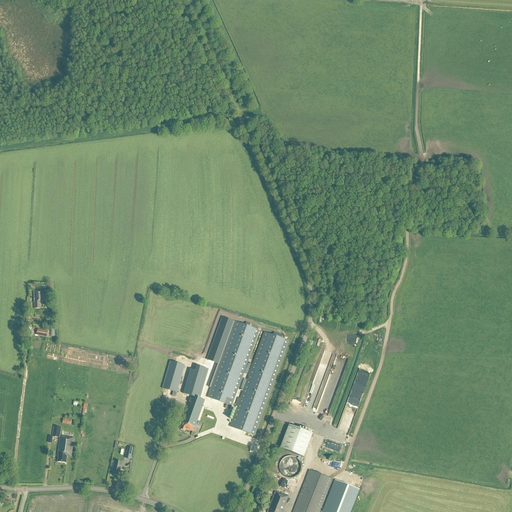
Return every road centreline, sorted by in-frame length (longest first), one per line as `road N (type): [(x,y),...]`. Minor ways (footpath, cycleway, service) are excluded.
road 1 (track): [(421,0),(421,166),(377,372),(342,472),(307,467),(287,511)]
road 2 (unclassified): [(236,511),(304,340),(311,285),(189,0)]
road 3 (track): [(12,488),(28,335)]
road 4 (tertiary): [(173,511),(108,490),(27,489)]
